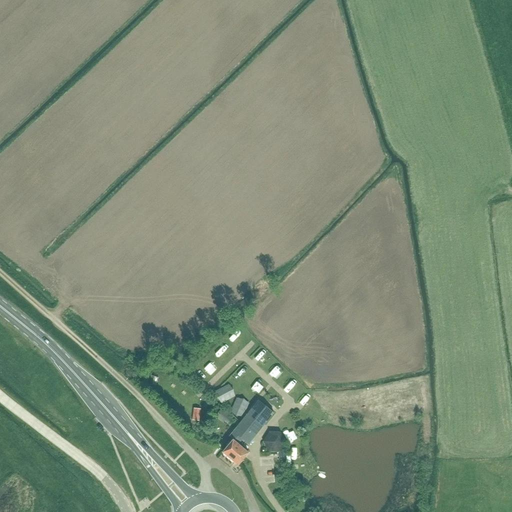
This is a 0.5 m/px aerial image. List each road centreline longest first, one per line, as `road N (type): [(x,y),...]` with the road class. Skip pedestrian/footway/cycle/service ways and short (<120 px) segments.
road 1 (primary): [(123,429),(0,307)]
road 2 (unclassified): [(126,511),(103,477),(0,397)]
road 3 (track): [(95,357),(0,271)]
